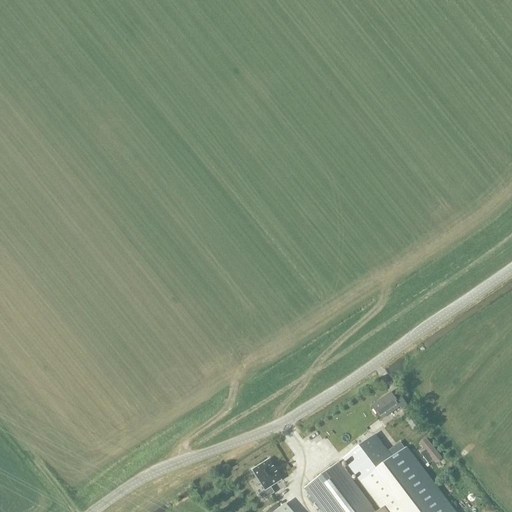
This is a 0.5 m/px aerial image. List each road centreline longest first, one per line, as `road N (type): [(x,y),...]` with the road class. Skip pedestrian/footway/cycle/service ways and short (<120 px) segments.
road 1 (unclassified): [(91,511),(158,469),(306,412),(511,267)]
road 2 (track): [(385,283),(378,306),(319,360),(269,429)]
